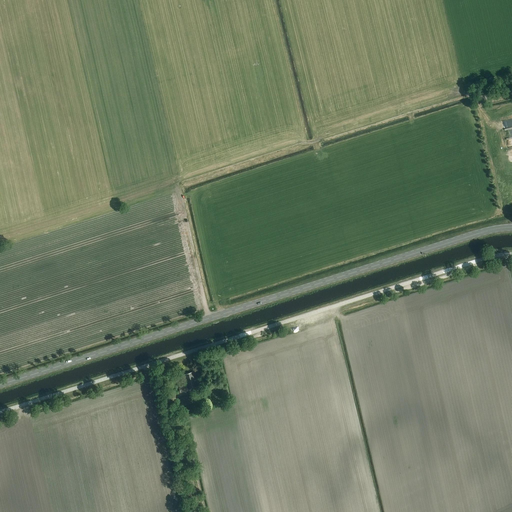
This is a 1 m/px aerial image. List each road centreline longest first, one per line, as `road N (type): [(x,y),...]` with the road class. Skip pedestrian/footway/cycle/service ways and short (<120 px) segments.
road 1 (primary): [(0,385),(511,227)]
road 2 (unclassified): [(511,254),(0,412)]
road 3 (track): [(198,511),(161,360)]
